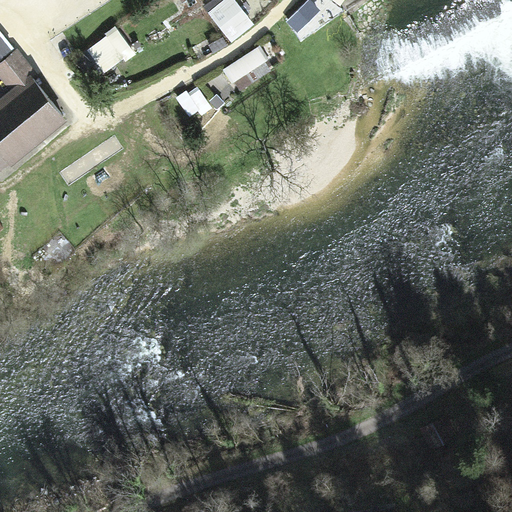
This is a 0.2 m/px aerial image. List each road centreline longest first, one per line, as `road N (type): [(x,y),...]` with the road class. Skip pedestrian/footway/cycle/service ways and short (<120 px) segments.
road 1 (unclassified): [(108,511),(325,434),(511,343)]
road 2 (track): [(289,0),(252,33),(193,66),(114,103),(77,100)]
